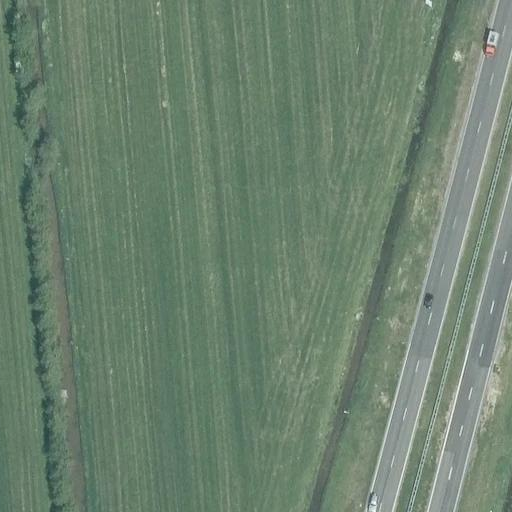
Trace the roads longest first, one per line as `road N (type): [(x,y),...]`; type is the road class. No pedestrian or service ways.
road 1 (trunk): [(510,0),(377,511)]
road 2 (trunk): [(440,511),(511,226)]
